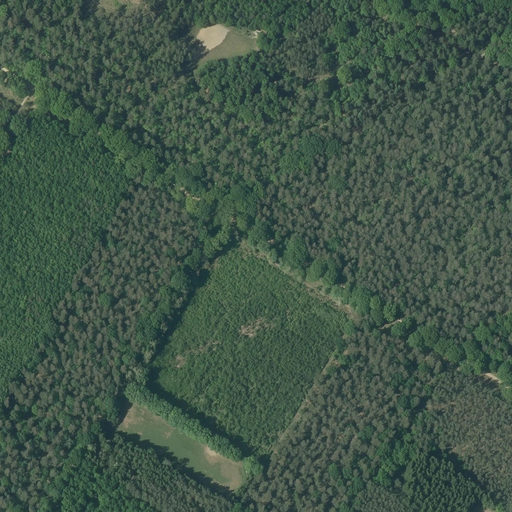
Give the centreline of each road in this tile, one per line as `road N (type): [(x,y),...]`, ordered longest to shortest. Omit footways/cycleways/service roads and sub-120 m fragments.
road 1 (track): [(511,387),(0,68)]
road 2 (track): [(103,425),(231,215),(511,35)]
